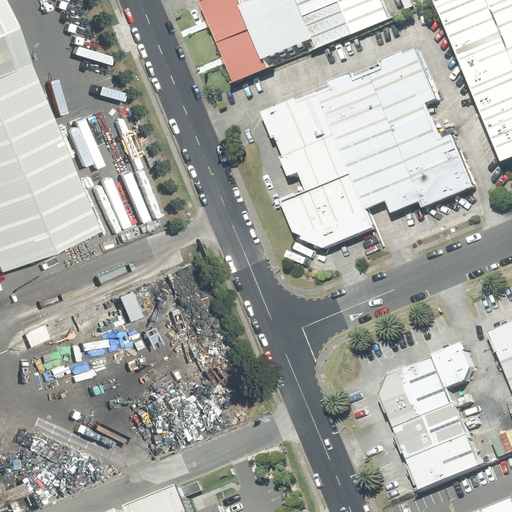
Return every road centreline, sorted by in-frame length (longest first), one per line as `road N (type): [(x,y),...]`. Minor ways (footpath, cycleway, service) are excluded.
road 1 (unknown): [(195,127),(418,38),(511,241)]
road 2 (tertiary): [(142,0),(281,337)]
road 3 (unknown): [(230,212),(0,308)]
road 4 (tertiary): [(511,242),(281,337)]
road 5 (tertiary): [(281,337),(353,511)]
road 6 (unknown): [(172,471),(0,395)]
